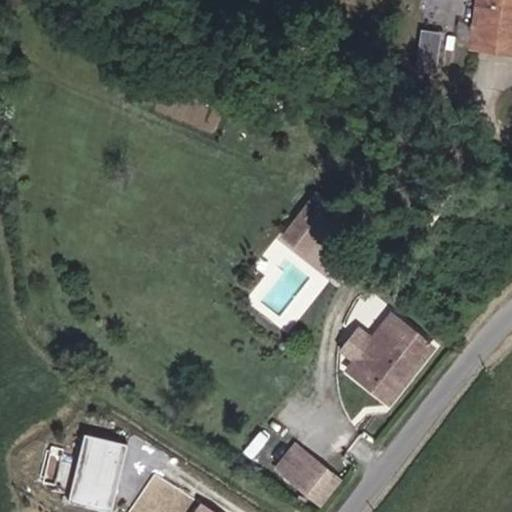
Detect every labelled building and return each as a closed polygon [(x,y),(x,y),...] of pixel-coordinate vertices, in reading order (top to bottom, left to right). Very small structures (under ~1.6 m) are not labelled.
[(491,4),(482,0),(479,27),(476,45),(484,47),(491,4)] [(511,0),(482,0),(491,4),(484,47),(511,51),(511,0)] [(442,70),(445,29),(424,28),(422,69),(442,70)] [(324,225),(302,209),(290,226),(312,242),(324,225)] [(392,314),(376,335),(352,368),(392,398),(435,342),(400,315),(396,317),(392,314)] [(99,511),(112,511),(126,446),(85,438),(70,506),(99,511)] [(328,468),(298,443),(280,466),(310,490),(328,468)] [(341,478),(328,468),(310,490),(321,499),(341,478)] [(216,511),(201,502),(194,511),(216,511)]
